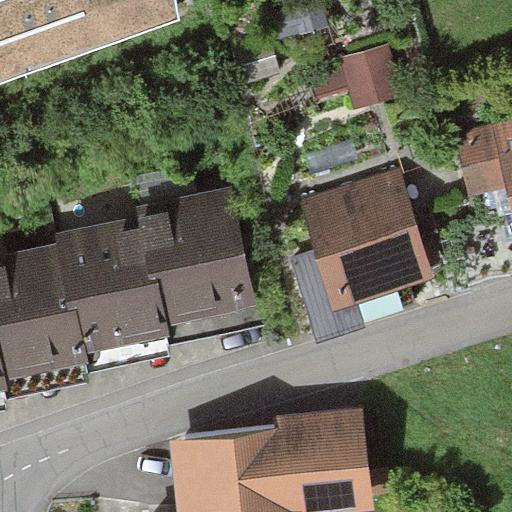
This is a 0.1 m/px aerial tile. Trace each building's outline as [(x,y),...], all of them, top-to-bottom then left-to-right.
[(0,0),(0,62),(175,0),(0,0)] [(390,40),(342,56),(344,64),(310,75),(317,94),(351,83),(357,100),(405,84),(390,40)] [(511,111),(494,117),(495,121),(456,131),(470,184),(508,175),(511,191),(511,111)] [(424,268),(434,265),(432,257),(424,232),(402,163),(303,193),(319,244),(335,295),(360,287),(424,268)] [(138,192),(140,200),(150,249),(157,247),(169,305),(259,286),(236,172),(155,189),(138,192)] [(55,218),(58,229),(68,280),(77,278),(88,333),(172,315),(169,305),(157,247),(150,249),(140,200),(126,203),(55,218)] [(68,280),(58,229),(0,240),(0,322),(8,361),(90,344),(88,333),(77,278),(68,280)] [(434,229),(424,232),(432,257),(442,254),(434,229)] [(335,295),(319,244),(293,252),(317,327),(367,312),(360,287),(335,295)] [(0,370),(10,369),(8,361),(0,322),(0,370)] [(279,414),(170,426),(177,488),(179,504),(146,508),(146,511),(312,511),(311,500),(376,493),(375,489),(394,487),(391,461),(373,463),(365,396),(278,406),(279,414)]
